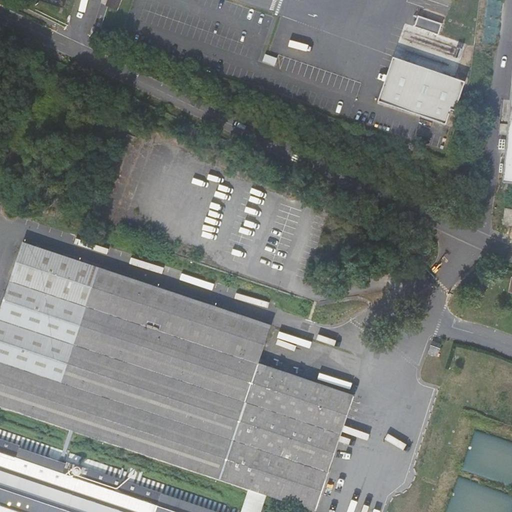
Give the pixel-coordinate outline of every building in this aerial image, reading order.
[(97,14),(105,17),(111,4),(102,0),(97,14)] [(418,16),(416,27),(440,32),(442,21),(418,16)] [(274,66),(277,60),(265,53),(262,59),(274,66)] [(34,59),(25,55),(20,65),(29,70),(34,59)] [(377,100),(448,125),(464,80),(393,55),(377,100)] [(511,60),(501,185),(511,186),(511,60)] [(500,228),(507,230),(511,230),(511,217),(511,213),(502,212),(500,228)] [(87,266),(45,250),(22,242),(0,303),(0,403),(317,511),(356,398),(260,365),(273,327),(87,266)] [(270,511),(0,426),(0,511),(270,511)]
